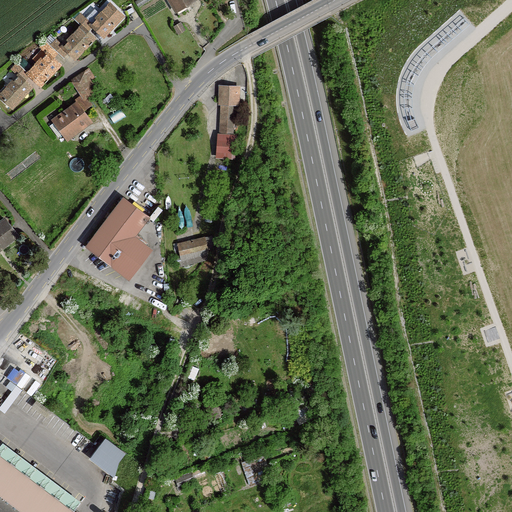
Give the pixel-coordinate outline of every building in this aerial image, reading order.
[(199,0),(169,0),(178,14),(200,0),(199,0)] [(113,3),(92,25),(106,38),(127,16),(113,3)] [(84,26),(64,48),(77,60),(97,39),(84,26)] [(48,53),(28,74),(43,88),(63,66),(48,53)] [(84,99),(53,120),(69,142),(94,123),(85,112),(94,106),(89,99),(96,94),(90,87),(96,83),(94,80),(97,78),(91,69),(74,81),(84,99)] [(20,75),(0,96),(13,110),(34,89),(20,75)] [(235,85),(221,86),(222,143),(241,145),(241,132),(234,132),(235,85)] [(125,199),(87,248),(131,281),(154,251),(136,238),(151,219),(125,199)] [(0,252),(21,235),(8,218),(0,224),(0,252)] [(207,239),(180,244),(183,256),(176,258),(178,267),(211,260),(207,239)] [(116,472),(131,451),(109,435),(94,456),(116,472)] [(0,511),(73,511),(75,510),(0,453),(0,511)]
